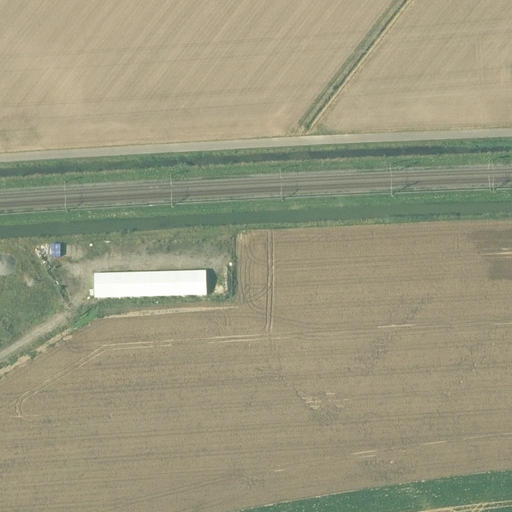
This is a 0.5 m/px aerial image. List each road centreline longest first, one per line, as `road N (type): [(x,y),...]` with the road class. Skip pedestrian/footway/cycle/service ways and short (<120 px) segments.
road 1 (track): [(0,511),(106,454),(215,435),(511,406)]
road 2 (unclassified): [(511,133),(0,158)]
road 3 (motorway): [(0,491),(41,467),(146,436),(458,398),(491,384)]
road 4 (motorway): [(0,428),(491,384)]
road 5 (motorway): [(444,361),(0,402)]
road 6 (motorway): [(444,361),(402,355),(106,366),(0,357)]
road 7 (track): [(0,361),(52,330),(124,325),(219,300)]
